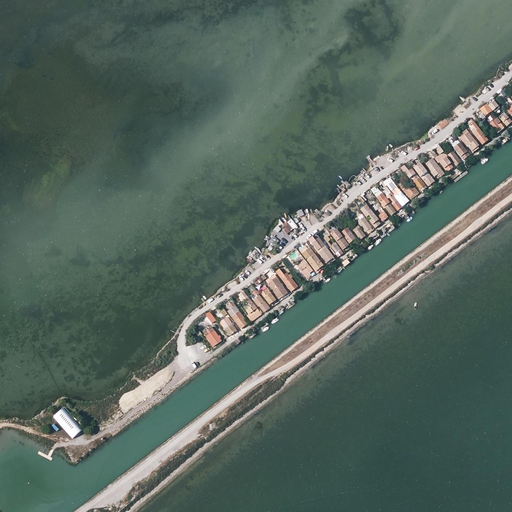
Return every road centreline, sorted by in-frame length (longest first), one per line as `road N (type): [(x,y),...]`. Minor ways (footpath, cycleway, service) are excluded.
road 1 (track): [(511,195),(82,511)]
road 2 (residential): [(185,365),(182,338),(196,313),(442,135),(511,72)]
